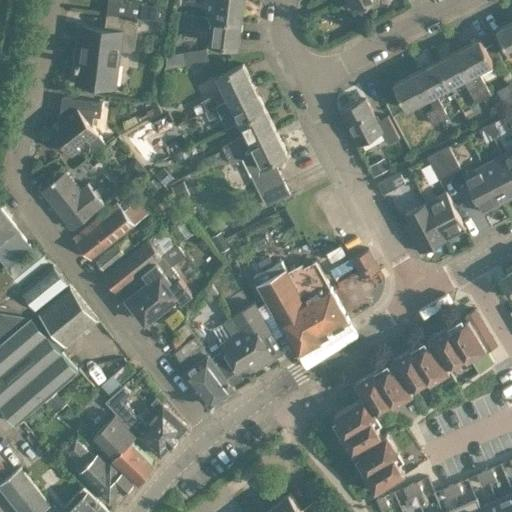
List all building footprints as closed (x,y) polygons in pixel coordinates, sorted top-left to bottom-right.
[(111,0),(111,4),(126,6),(141,7),(169,11),(170,0),(111,0)] [(218,0),(217,8),(217,9),(245,13),(247,0),(218,0)] [(141,7),(126,6),(111,4),(110,19),(85,16),(80,57),(82,57),(81,72),(119,77),(123,39),(137,41),(141,7)] [(242,37),(245,13),(217,9),(217,8),(197,5),(195,17),(216,19),(214,33),(242,37)] [(511,42),(511,14),(500,21),(511,42)] [(348,18),(332,25),(335,31),(350,24),(348,18)] [(324,24),(321,32),(329,34),(331,26),(324,24)] [(483,30),(461,41),(486,88),(494,84),(482,61),(496,54),(483,30)] [(172,45),(174,58),(213,51),(210,39),(172,45)] [(461,41),(441,52),(453,76),(467,69),(479,92),(486,88),(461,41)] [(441,52),(419,63),(432,87),(431,88),(437,98),(429,102),(436,115),(451,106),(439,83),(453,76),(441,52)] [(222,67),(233,90),(258,77),(247,55),(222,67)] [(410,99),(431,88),(432,87),(419,63),(397,75),(410,99)] [(503,73),(511,90),(511,69),(503,73)] [(258,77),(233,90),(221,95),(232,117),(243,111),(269,99),(258,77)] [(195,94),(200,105),(221,95),(216,84),(195,94)] [(63,112),(55,118),(60,125),(59,128),(60,132),(62,136),(66,137),(70,138),(75,144),(83,138),(93,140),(96,143),(110,134),(102,124),(96,116),(97,107),(104,107),(106,92),(66,87),(63,112)] [(402,128),(391,106),(381,111),(369,90),(345,102),(361,134),(385,122),(391,134),(402,128)] [(155,97),(149,100),(149,101),(151,105),(157,102),(155,97)] [(243,111),(249,124),(226,135),(230,145),(280,121),(269,99),(243,111)] [(149,101),(141,105),(143,110),(151,105),(149,101)] [(490,116),(496,128),(504,124),(498,112),(490,116)] [(496,128),(490,116),(482,120),(489,132),(496,128)] [(246,148),(258,173),(282,161),(277,150),(290,144),(280,121),(230,145),(235,154),(246,148)] [(151,134),(142,142),(149,150),(156,152),(163,149),(151,134)] [(452,136),(441,141),(453,164),(463,158),(452,136)] [(442,170),(453,164),(441,141),(430,147),(442,170)] [(506,192),(511,188),(511,157),(505,145),(486,155),(506,192)] [(139,146),(129,153),(140,166),(149,158),(139,146)] [(387,147),(372,154),(378,165),(392,157),(387,147)] [(486,203),(506,192),(486,155),(466,165),(486,203)] [(169,174),(177,167),(167,157),(159,164),(169,174)] [(46,179),(76,218),(108,193),(92,172),(83,179),(69,161),(46,179)] [(258,173),(264,184),(288,172),(282,161),(258,173)] [(385,185),(408,173),(402,162),(380,174),(385,185)] [(187,170),(174,176),(180,189),(193,183),(187,170)] [(288,172),(264,184),(269,196),(294,184),(288,172)] [(449,182),(429,192),(448,230),(468,219),(449,182)] [(120,191),(76,227),(94,248),(150,204),(139,190),(127,200),(120,191)] [(422,243),(448,230),(429,192),(408,203),(420,226),(415,229),(422,243)] [(0,193),(0,240),(10,253),(11,254),(34,235),(11,207),(13,205),(4,195),(2,196),(0,193)] [(187,210),(175,219),(183,231),(196,222),(187,210)] [(166,248),(121,282),(122,283),(123,282),(131,292),(133,289),(138,296),(136,298),(146,311),(160,300),(162,302),(170,295),(174,300),(195,283),(173,254),(187,244),(181,237),(167,219),(153,230),(166,248)] [(217,225),(225,240),(234,235),(225,220),(217,225)] [(131,227),(121,235),(128,245),(138,237),(131,227)] [(266,228),(256,233),(260,241),(271,236),(266,228)] [(153,230),(108,265),(121,282),(166,248),(153,230)] [(41,234),(10,259),(71,335),(102,310),(73,274),(41,234)] [(128,245),(121,235),(100,251),(108,261),(128,245)] [(371,240),(355,249),(365,268),(381,259),(371,240)] [(331,323),(352,312),(318,250),(291,264),(284,251),(256,266),(296,339),(303,340),(303,341),(327,328),(327,327),(332,324),(331,323)] [(24,277),(10,259),(8,256),(0,262),(0,297),(6,299),(34,304),(35,304),(41,299),(24,277)] [(215,274),(208,284),(213,291),(222,285),(215,274)] [(258,293),(235,307),(265,355),(284,343),(287,342),(286,340),(274,320),(275,320),(258,293)] [(450,316),(467,345),(469,348),(488,337),(490,340),(497,334),(476,300),(450,316)] [(82,360),(65,340),(66,338),(38,304),(36,304),(34,305),(4,301),(0,304),(0,388),(20,412),(82,360)] [(223,341),(214,347),(229,367),(234,374),(245,367),(241,360),(254,352),(258,359),(265,355),(235,307),(217,318),(226,332),(224,333),(230,343),(226,346),(223,341)] [(467,345),(450,316),(430,327),(448,357),(467,345)] [(450,361),(448,357),(430,327),(409,340),(427,369),(429,373),(450,361)] [(197,329),(177,344),(184,353),(195,345),(201,354),(186,365),(213,401),(239,381),(234,374),(229,367),(214,347),(212,345),(210,346),(197,329)] [(427,369),(409,340),(393,350),(411,379),(427,369)] [(413,382),(411,379),(393,350),(373,361),(391,391),(393,394),(413,382)] [(116,366),(117,366),(124,374),(139,359),(132,352),(116,366)] [(391,391),(373,361),(357,371),(366,386),(365,387),(374,401),(391,391)] [(132,415),(139,423),(140,424),(165,446),(191,416),(160,388),(155,393),(162,399),(149,413),(127,390),(133,384),(126,376),(109,390),(116,399),(132,415)] [(60,381),(48,392),(58,403),(70,392),(60,381)] [(376,405),(374,401),(365,387),(338,404),(340,407),(334,410),(343,425),(372,407),(376,405)] [(119,405),(99,425),(119,445),(117,447),(142,473),(159,452),(136,429),(140,424),(139,423),(138,424),(119,405)] [(372,407),(343,425),(355,444),(383,427),(372,407)] [(388,424),(383,427),(355,444),(366,463),(396,445),(399,443),(388,424)] [(135,472),(136,471),(114,448),(110,452),(100,442),(97,445),(80,428),(69,439),(83,453),(80,457),(113,491),(126,478),(127,480),(130,477),(132,478),(136,475),(135,472)] [(396,445),(366,463),(378,483),(407,465),(396,445)] [(495,456),(487,460),(492,471),(499,467),(495,456)] [(7,470),(1,474),(31,511),(67,511),(66,510),(64,511),(47,511),(45,509),(42,505),(47,501),(45,498),(52,492),(24,457),(8,470),(7,470)] [(487,460),(480,463),(485,474),(492,471),(487,460)] [(421,470),(414,473),(419,484),(426,481),(421,470)] [(461,471),(454,474),(459,485),(466,482),(461,471)] [(414,473),(407,476),(412,487),(419,484),(414,473)] [(454,474),(447,477),(451,488),(459,485),(454,474)] [(73,501),(65,510),(66,510),(67,511),(109,511),(116,505),(87,476),(68,496),(73,501)] [(511,511),(511,483),(500,489),(510,511),(511,511)] [(328,511),(315,494),(305,502),(292,484),(272,499),(281,511),(328,511)] [(388,484),(380,488),(385,499),(393,495),(388,484)] [(337,511),(341,509),(323,486),(317,490),(332,510),(333,511),(337,511)] [(480,487),(463,494),(470,511),(490,511),(483,496),(484,496),(480,487)] [(484,496),(483,496),(490,511),(510,511),(500,489),(484,496)] [(56,494),(45,507),(51,511),(53,511),(63,499),(56,494)] [(470,511),(463,494),(446,501),(450,511),(470,511)] [(281,511),(272,499),(255,511),(281,511)] [(450,511),(446,501),(429,509),(430,511),(450,511)]
